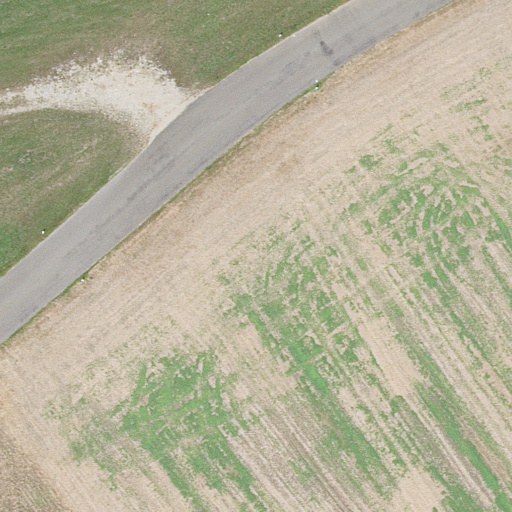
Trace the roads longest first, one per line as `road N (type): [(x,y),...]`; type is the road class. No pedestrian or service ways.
road 1 (tertiary): [(0,310),(183,141),(397,0)]
road 2 (track): [(0,99),(117,92),(183,141)]
